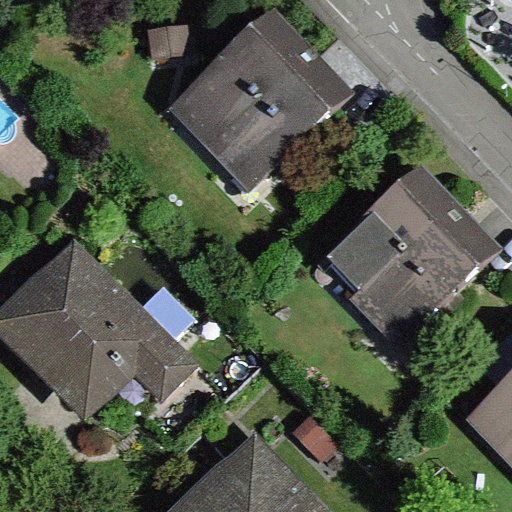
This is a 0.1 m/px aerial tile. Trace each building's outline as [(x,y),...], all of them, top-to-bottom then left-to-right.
[(354,95),(275,13),(170,113),(249,195),(354,95)] [(501,255),(423,174),(329,265),(359,296),(350,304),(398,354),(501,255)] [(196,370),(70,246),(0,316),(0,343),(86,428),(137,376),(164,402),(196,370)] [(511,380),(467,422),(511,469),(511,380)] [(325,511),(256,438),(176,511),(325,511)]
